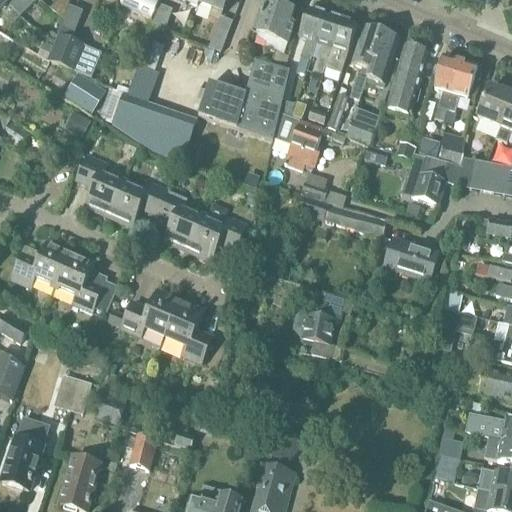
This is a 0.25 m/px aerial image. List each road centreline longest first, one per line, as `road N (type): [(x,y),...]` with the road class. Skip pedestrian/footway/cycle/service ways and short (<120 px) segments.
road 1 (residential): [(208,289),(0,202)]
road 2 (residential): [(344,359),(511,410)]
road 3 (residential): [(511,53),(384,0)]
